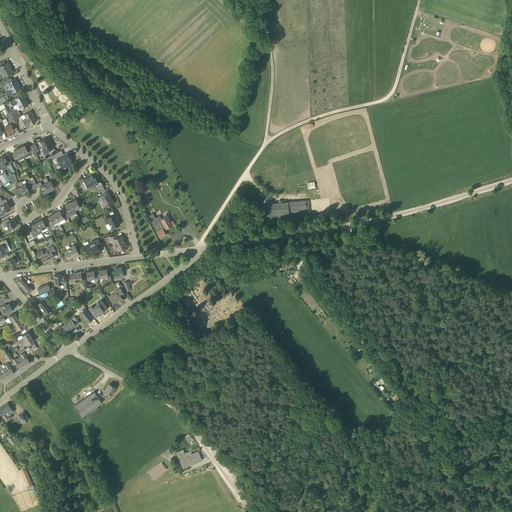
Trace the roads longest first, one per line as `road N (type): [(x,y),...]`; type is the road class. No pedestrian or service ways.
road 1 (unclassified): [(198,249),(410,212),(511,180)]
road 2 (unclassified): [(254,511),(169,401),(68,350)]
road 3 (track): [(418,0),(382,100),(325,113),(264,143)]
road 4 (track): [(350,224),(367,239),(511,294)]
road 5 (unclassified): [(68,350),(198,249)]
road 6 (track): [(264,143),(267,52),(223,3)]
road 7 (residential): [(2,275),(137,257)]
road 8 (track): [(264,143),(198,249)]
